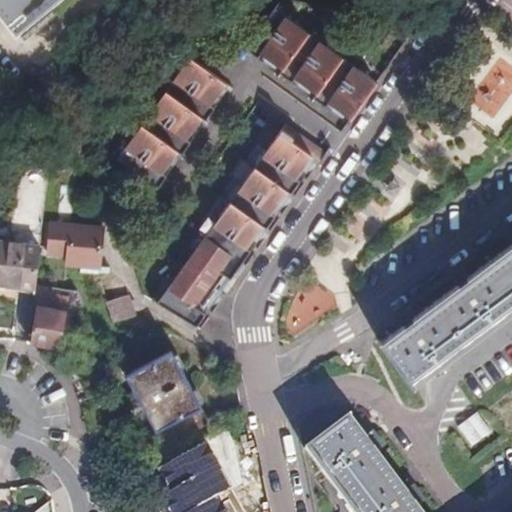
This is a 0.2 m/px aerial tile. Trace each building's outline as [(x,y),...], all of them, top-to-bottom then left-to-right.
[(0,0),(0,76),(52,140),(45,186),(60,187),(74,188),(100,171),(122,86),(159,40),(277,0),(279,0),(346,15),(365,0),(0,0)] [(347,126),(371,91),(360,83),(355,89),(343,80),(347,73),(324,57),(319,63),(308,55),(312,49),(288,30),(283,38),(271,27),(275,20),(264,13),(239,47),(347,126)] [(396,55),(408,39),(397,32),(386,47),(396,55)] [(247,71),(200,36),(193,45),(202,52),(197,60),(188,54),(171,77),(180,84),(164,106),(155,100),(146,111),(161,121),(138,154),(128,147),(114,167),(160,201),(189,161),(185,157),(247,71)] [(497,118),(511,90),(511,65),(493,56),(468,103),(497,118)] [(301,172),(262,145),(255,156),(264,162),(234,204),(224,198),(209,217),(218,224),(189,264),(180,258),(172,269),(210,297),(301,172)] [(69,227),(74,188),(60,187),(55,226),(69,227)] [(212,205),(199,196),(194,204),(207,212),(212,205)] [(165,227),(155,218),(142,235),(153,243),(165,227)] [(104,231),(69,227),(55,226),(49,225),(45,255),(67,258),(65,265),(99,270),(104,231)] [(0,290),(32,294),(33,286),(38,242),(0,237),(0,290)] [(511,243),(379,343),(409,382),(511,305),(511,243)] [(296,339),(326,306),(305,286),(275,319),(296,339)] [(129,298),(107,305),(113,324),(134,317),(129,298)] [(31,300),(26,341),(56,346),(61,304),(31,300)] [(170,354),(128,377),(169,453),(211,428),(170,354)] [(456,425),(471,446),(490,432),(476,411),(456,425)] [(419,511),(347,417),(309,445),(359,511),(419,511)]
